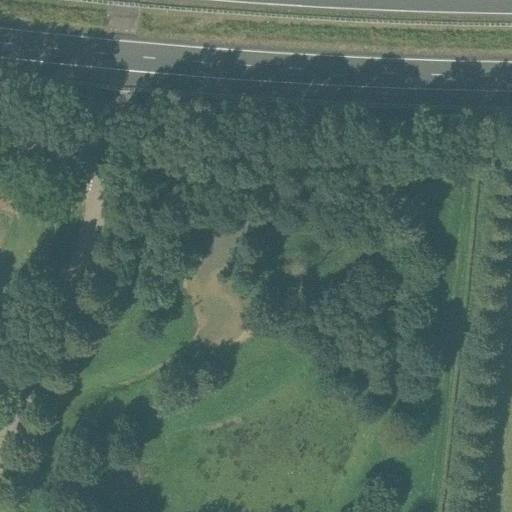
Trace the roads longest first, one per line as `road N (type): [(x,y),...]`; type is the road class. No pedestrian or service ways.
road 1 (motorway): [(0,44),(293,69),(511,75)]
road 2 (unclassified): [(15,418),(76,275),(104,168)]
road 3 (unclassified): [(104,168),(123,0)]
